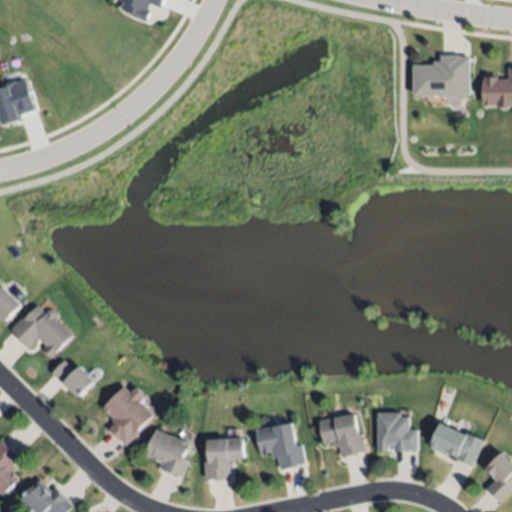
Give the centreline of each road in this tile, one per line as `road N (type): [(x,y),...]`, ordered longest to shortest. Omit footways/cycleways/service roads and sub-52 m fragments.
road 1 (residential): [(0,372),(129,499),(166,511),(379,491),(447,511)]
road 2 (residential): [(0,170),(85,142),(133,104),(171,66),(214,0)]
road 3 (residential): [(366,0),(511,19)]
